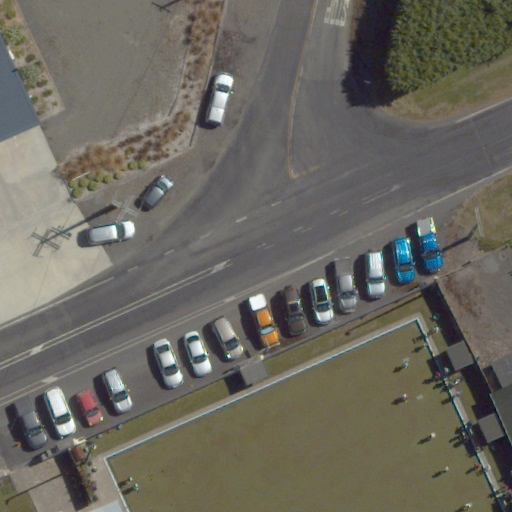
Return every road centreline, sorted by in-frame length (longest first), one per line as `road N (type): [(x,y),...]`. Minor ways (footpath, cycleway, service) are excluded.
road 1 (tertiary): [(0,366),(314,223)]
road 2 (unclassified): [(313,0),(290,122),(291,178),(314,223)]
road 3 (tertiary): [(314,223),(511,134)]
